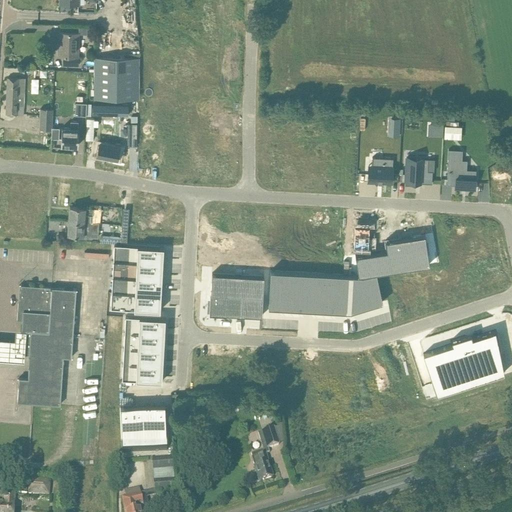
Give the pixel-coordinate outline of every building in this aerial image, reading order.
[(64,56),(63,65),(78,65),(78,56),(76,56),(76,49),(78,49),(79,34),(79,33),(59,32),(58,56),(64,56)] [(200,49),(200,55),(208,55),(207,64),(214,64),(214,67),(223,67),(223,64),(230,65),(230,50),(200,49)] [(125,57),(120,57),(94,57),(94,98),(139,98),(139,53),(125,53),(125,57)] [(7,77),(6,114),(18,114),(18,105),(24,105),(25,78),(7,77)] [(75,102),(75,115),(86,115),(86,103),(75,102)] [(92,103),(92,114),(128,115),(128,104),(92,103)] [(52,109),(40,108),(40,128),(51,129),(52,109)] [(277,136),(277,112),(265,112),(265,136),(277,136)] [(93,140),(94,126),(98,126),(98,120),(94,120),(94,118),(87,118),(86,140),(93,140)] [(62,127),(61,145),(62,145),(77,145),(77,146),(78,146),(78,128),(78,121),(70,121),(70,128),(62,127)] [(137,145),(137,123),(127,123),(127,145),(137,145)] [(442,136),(443,124),(435,123),(434,135),(442,136)] [(445,125),(444,137),(455,138),(456,126),(445,125)] [(98,142),(96,154),(117,158),(120,147),(98,142)] [(448,150),(446,185),(455,185),(455,188),(462,188),(462,186),(474,187),(475,187),(475,178),(476,170),(467,169),(467,160),(460,160),(461,151),(454,150),(448,150)] [(367,165),(366,181),(390,182),(392,158),(371,156),(370,165),(367,165)] [(406,157),(405,181),(420,181),(420,182),(432,183),(432,171),(427,171),(428,158),(421,158),(406,157)] [(70,206),(69,220),(92,222),(93,208),(85,208),(85,207),(70,206)] [(69,220),(67,235),(91,236),(98,237),(99,223),(92,222),(69,220)] [(353,224),(352,244),(371,245),(371,236),(367,236),(368,225),(353,224)] [(386,250),(355,255),(358,275),(428,264),(424,234),(384,240),(386,250)] [(113,251),(113,260),(162,263),(163,260),(163,259),(164,246),(160,246),(133,245),(114,244),(113,251)] [(108,265),(109,251),(84,251),(84,265),(108,265)] [(113,260),(112,276),(162,278),(162,275),(163,264),(162,264),(162,263),(113,260)] [(270,270),(268,307),(350,311),(382,302),(376,272),(362,275),(270,270)] [(212,273),(210,313),(262,315),(264,275),(212,273)] [(112,276),(111,291),(161,294),(161,291),(162,280),(162,278),(112,276)] [(76,288),(29,285),(19,285),(18,300),(21,300),(21,303),(18,303),(17,320),(22,320),(22,328),(22,330),(23,330),(23,332),(26,332),(25,349),(30,350),(28,378),(19,377),(17,401),(60,405),(63,357),(71,357),(76,288)] [(111,291),(110,308),(131,309),(158,310),(160,310),(160,307),(161,307),(161,295),(161,294),(111,291)] [(125,315),(124,331),(164,334),(164,330),(165,330),(166,317),(161,317),(157,317),(125,315)] [(0,337),(0,358),(24,360),(25,349),(26,332),(23,332),(23,330),(22,330),(22,328),(15,328),(15,338),(0,337)] [(124,331),(123,347),(163,349),(164,346),(165,335),(164,335),(164,334),(124,331)] [(455,353),(426,363),(436,394),(504,372),(498,339),(476,347),(475,344),(474,342),(469,344),(454,349),(455,353)] [(123,347),(123,363),(163,365),(163,362),(164,350),(163,350),(163,349),(123,347)] [(122,369),(122,379),(146,380),(162,381),(162,378),(163,366),(162,366),(163,365),(123,363),(122,369)] [(165,405),(120,406),(122,453),(167,451),(165,410),(165,405)] [(273,427),(257,432),(260,440),(265,438),(268,448),(279,445),(278,444),(283,442),(282,426),(273,429),(273,427)] [(265,453),(251,458),(259,481),(272,477),(265,453)] [(152,459),(154,491),(175,489),(172,458),(152,459)] [(50,480),(29,479),(28,495),(49,497),(50,480)] [(125,497),(122,498),(125,511),(124,511),(149,511),(149,508),(146,506),(137,508),(136,505),(143,503),(141,494),(136,495),(135,489),(124,492),(125,497)] [(0,511),(13,511),(15,492),(4,491),(3,502),(0,501),(0,511)]
